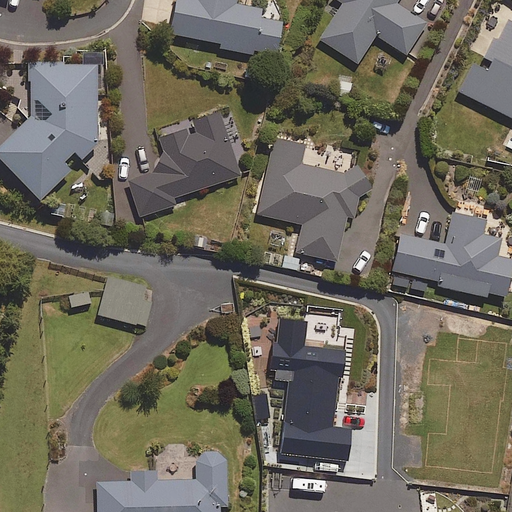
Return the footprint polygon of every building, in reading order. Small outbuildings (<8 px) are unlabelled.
[(233,3),(233,0),(172,0),(166,33),(218,43),(217,48),(250,54),(251,49),(272,54),(279,21),(257,17),(259,8),(233,3)] [(335,0),(339,2),(316,38),(355,63),(373,35),(404,54),(425,21),(395,2),(396,0),(335,0)] [(457,91),(511,118),(511,125),(502,146),(511,151),(511,23),(506,20),(500,32),(490,27),(479,47),(487,51),(479,67),(471,63),(457,91)] [(94,144),(94,64),(28,64),(28,116),(0,142),(0,161),(36,199),(67,170),(59,161),(70,151),(78,159),(94,144)] [(163,134),(154,137),(159,153),(150,171),(118,182),(131,221),(176,205),(174,200),(240,177),(216,109),(161,129),(163,134)] [(351,218),(357,196),(369,189),(355,165),(341,174),(299,164),(304,144),(273,137),(255,214),(300,224),(294,252),(334,261),(345,217),(351,218)] [(484,292),(502,296),(511,259),(495,255),(498,238),(481,234),(484,220),(451,212),(443,244),(399,234),(390,270),(443,282),(442,287),(483,296),(484,292)] [(139,299),(143,286),(106,276),(96,315),(143,326),(149,302),(139,299)] [(278,453),(349,462),(353,430),(332,428),(339,376),(342,377),(346,351),(304,346),(307,321),(279,317),(276,339),(271,338),(266,378),(287,381),(278,453)] [(193,479),(153,480),(153,470),(128,470),(129,481),(95,482),(96,511),(217,511),(217,505),(225,505),(224,464),(224,463),(223,460),(222,458),(220,456),(218,454),(216,452),(213,451),(210,451),(208,451),(205,451),(202,452),(200,453),(198,455),(196,457),(195,459),(194,462),(193,464),(193,479)]
